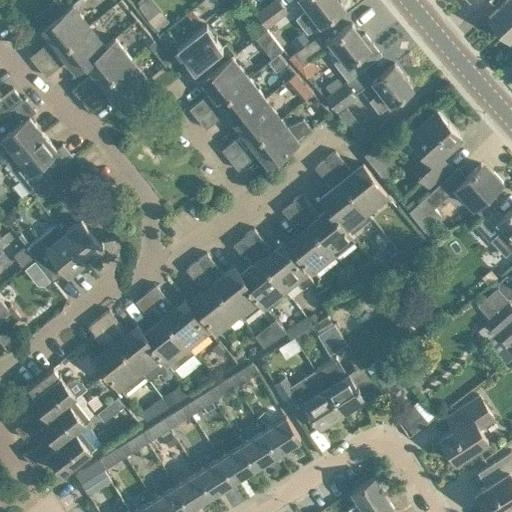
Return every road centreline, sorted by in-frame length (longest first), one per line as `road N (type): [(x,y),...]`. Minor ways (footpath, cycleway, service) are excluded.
road 1 (residential): [(148,270),(153,203),(0,44)]
road 2 (residential): [(437,511),(393,443),(374,438),(256,511)]
road 3 (residential): [(0,369),(107,290),(148,270)]
road 4 (secondary): [(511,125),(406,0)]
road 5 (residential): [(251,208),(165,93)]
road 6 (residential): [(251,208),(297,173),(337,124)]
road 7 (residential): [(148,270),(251,208)]
